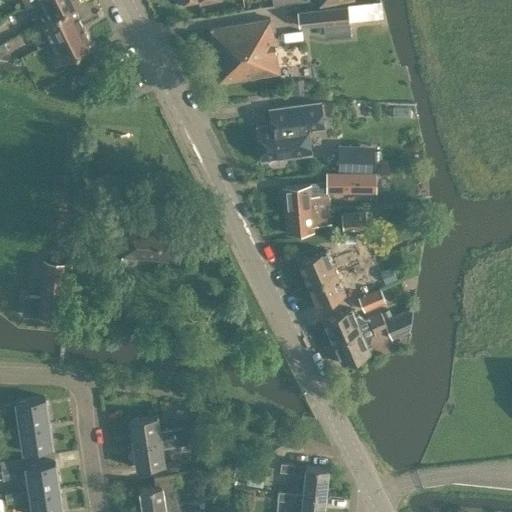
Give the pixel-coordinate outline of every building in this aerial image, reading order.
[(21,0),(26,8),(28,7),(39,1),(42,0),(21,0)] [(42,0),(39,1),(40,2),(28,8),(39,28),(42,27),(40,23),(48,19),(49,22),(74,10),(75,10),(82,6),(79,0),(42,0)] [(280,0),(273,0),(276,12),(283,11),(280,0)] [(289,9),(287,0),(280,0),(283,11),(289,9)] [(287,0),(289,9),(296,8),(294,0),(287,0)] [(50,44),(83,28),(75,10),(74,10),(49,22),(48,19),(40,23),(42,27),(50,44)] [(347,12),(319,16),(299,19),(301,32),(349,25),(347,12)] [(217,87),(277,79),(269,24),(210,32),(217,87)] [(93,48),(83,28),(50,44),(59,64),(93,48)] [(0,48),(0,58),(9,55),(5,47),(0,48)] [(98,75),(93,66),(85,70),(89,79),(98,75)] [(304,83),(293,85),(295,99),(306,97),(304,83)] [(303,145),(309,138),(319,137),(316,111),(272,116),(273,128),(270,132),(253,133),(256,167),(264,167),(265,169),(269,172),(277,171),(280,168),(279,165),(305,162),(303,145)] [(339,148),(339,173),(372,174),(373,149),(339,148)] [(327,196),(376,196),(376,176),(327,176),(327,196)] [(283,193),(286,217),(329,213),(328,201),(305,203),(304,192),(283,193)] [(330,222),(329,213),(286,217),(288,239),(315,237),(314,223),(330,222)] [(342,217),(343,225),(344,236),(373,233),(372,219),(367,219),(366,215),(342,217)] [(128,266),(129,260),(179,264),(181,238),(124,233),(121,266),(128,266)] [(371,248),(357,254),(361,264),(375,258),(371,248)] [(300,265),(309,286),(336,275),(332,267),(326,253),(300,265)] [(356,256),(343,262),(343,263),(346,270),(360,265),(356,256)] [(91,289),(93,259),(73,257),(71,288),(91,289)] [(365,275),(379,269),(375,258),(361,264),(365,275)] [(44,263),(41,300),(24,299),(22,318),(39,320),(64,322),(68,266),(44,263)] [(345,297),(340,284),(350,280),(364,274),(360,265),(346,270),(336,275),(309,286),(318,308),(345,297)] [(371,293),(397,282),(392,271),(366,281),(371,293)] [(385,305),(379,293),(360,301),(366,313),(385,305)] [(355,338),(335,346),(343,367),(370,355),(368,349),(371,347),(373,339),(388,333),(392,343),(410,335),(413,311),(385,323),(385,325),(379,327),(355,338)] [(385,323),(381,316),(365,322),(359,318),(355,319),(352,312),(325,323),(335,346),(355,338),(379,327),(385,325),(385,323)] [(20,430),(49,425),(45,402),(16,406),(20,430)] [(133,447),(187,439),(186,430),(159,434),(157,419),(129,423),(133,447)] [(49,425),(20,430),(24,454),(52,449),(49,425)] [(0,442),(11,441),(10,430),(0,431),(0,442)] [(187,439),(133,447),(136,472),(164,468),(162,452),(189,447),(187,439)] [(238,462),(238,463),(237,474),(260,477),(261,464),(238,462)] [(16,471),(16,472),(20,471),(18,463),(0,465),(2,473),(16,471)] [(176,465),(164,467),(165,475),(177,474),(176,465)] [(30,494),(59,490),(55,466),(26,470),(30,494)] [(281,467),(281,468),(280,475),(294,477),(294,468),(281,467)] [(303,497),(325,499),(327,473),(306,470),(303,497)] [(16,471),(2,473),(1,473),(2,484),(17,481),(16,472),(16,471)] [(142,511),(189,511),(188,505),(177,507),(174,487),(179,487),(177,474),(165,475),(165,476),(165,477),(155,479),(156,490),(140,493),(142,511)] [(62,511),(59,490),(30,494),(33,511),(62,511)] [(6,507),(22,505),(20,494),(5,497),(6,507)] [(278,502),(278,504),(291,505),(292,496),(279,495),(278,502)] [(242,497),(241,511),(253,511),(255,498),(242,497)] [(323,511),(325,499),(303,497),(301,511),(323,511)]
